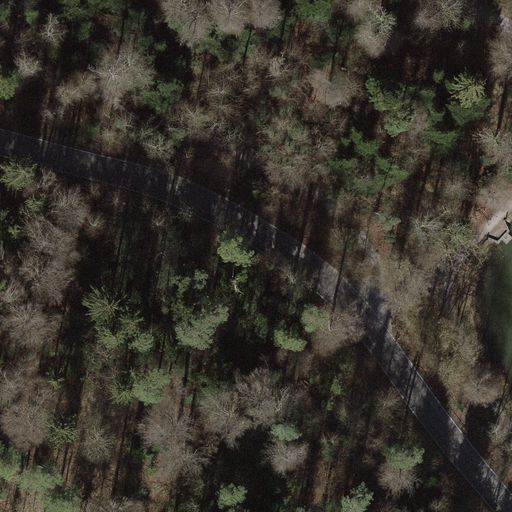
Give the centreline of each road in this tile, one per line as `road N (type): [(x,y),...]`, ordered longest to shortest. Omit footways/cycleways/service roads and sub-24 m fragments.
road 1 (residential): [(511,511),(364,322),(308,267),(185,193),(0,142)]
road 2 (track): [(401,298),(340,215),(305,183),(0,52)]
road 3 (track): [(511,432),(461,348),(439,288)]
